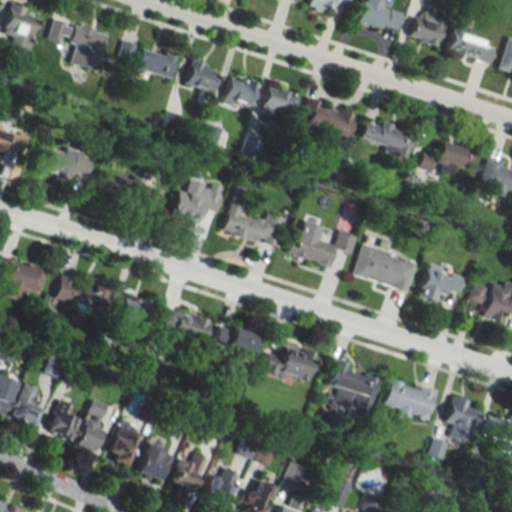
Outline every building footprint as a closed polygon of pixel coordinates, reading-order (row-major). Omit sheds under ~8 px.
[(346,0),(305,0),(303,7),(327,14),(331,1),(345,5),(346,0)] [(392,32),(397,11),(377,6),(378,0),(356,0),(351,22),(392,32)] [(25,55),(35,17),(26,15),(28,8),(8,3),(0,32),(0,34),(9,37),(6,49),(25,55)] [(439,20),(413,11),(404,36),(430,46),(439,20)] [(103,31),(49,19),(44,38),(70,44),(66,63),(94,70),(103,31)] [(443,50),(484,62),(490,44),(468,38),(471,30),(451,24),(443,50)] [(511,71),(511,36),(504,34),(494,69),(511,74),(511,71)] [(172,55),(118,41),(113,60),(133,65),(132,69),(166,78),(172,55)] [(179,86),(206,96),(215,69),(189,59),(179,86)] [(253,82),(227,74),(218,103),(245,110),(253,82)] [(257,109),(287,117),(294,94),(264,86),(257,109)] [(343,138),(350,111),(303,99),(296,126),(343,138)] [(402,157),(410,132),(363,118),(355,143),(402,157)] [(213,142),(217,127),(204,124),(201,140),(213,142)] [(0,148),(18,153),(23,132),(0,127),(0,148)] [(257,138),(241,135),(238,153),(254,156),(257,138)] [(67,178),(69,172),(84,177),(90,156),(38,140),(30,167),(67,178)] [(469,151),(436,140),(430,157),(418,154),(414,166),(426,169),(428,162),(438,165),(436,171),(452,175),(455,163),(464,166),(469,151)] [(511,166),(483,157),(475,184),(511,195),(511,166)] [(154,207),(159,186),(100,171),(95,192),(154,207)] [(174,188),(166,215),(195,223),(199,208),(212,212),(219,187),(187,178),(183,190),(174,188)] [(279,217),(263,213),(261,221),(235,213),(237,204),(227,201),(217,232),(270,247),(279,217)] [(284,254),(327,266),(331,249),(347,254),(352,234),(333,230),(330,243),(290,232),(284,254)] [(412,258),(357,243),(348,276),(402,291),(412,258)] [(0,282),(2,283),(0,290),(0,294),(20,300),(23,289),(36,293),(42,268),(0,256),(0,282)] [(415,296),(433,301),(436,291),(454,296),(460,274),(423,263),(415,296)] [(100,313),(107,288),(57,275),(50,301),(100,313)] [(496,322),(510,286),(492,279),(478,314),(496,322)] [(464,298),(477,303),(482,288),(470,283),(464,298)] [(114,316),(141,325),(148,302),(122,294),(114,316)] [(199,342),(206,318),(161,306),(153,340),(174,346),(176,336),(199,342)] [(253,335),(217,323),(210,342),(247,354),(253,335)] [(14,348),(0,342),(0,359),(8,363),(14,348)] [(264,352),(259,372),(305,382),(312,351),(281,344),(278,355),(264,352)] [(55,379),(61,365),(45,359),(40,373),(55,379)] [(324,385),(333,387),(329,403),(350,409),(353,397),(368,401),(374,378),(346,370),(348,363),(331,359),(324,385)] [(0,413),(2,414),(14,381),(0,376),(0,413)] [(432,389),(387,377),(380,404),(393,407),(391,415),(423,423),(432,389)] [(34,389),(21,383),(7,416),(29,426),(38,405),(29,401),(34,389)] [(466,442),(475,403),(447,397),(441,423),(448,424),(445,436),(466,442)] [(67,414),(71,405),(56,399),(44,431),(67,440),(75,417),(67,414)] [(89,451),(103,405),(86,399),(72,446),(89,451)] [(506,451),(511,435),(511,420),(486,412),(476,441),(506,451)] [(123,466),(139,430),(117,420),(101,456),(123,466)] [(167,452),(145,443),(133,471),(155,480),(167,452)] [(201,457),(190,453),(187,462),(176,458),(167,484),(188,492),(201,457)] [(293,487),(303,469),(288,461),(278,479),(293,487)] [(216,476),(208,473),(198,497),(220,505),(232,474),(219,469),(216,476)] [(349,483),(333,475),(321,499),(337,507),(349,483)] [(260,511),(270,487),(253,480),(250,490),(244,488),(234,511),(260,511)] [(271,511),(295,511),(301,500),(289,495),(284,507),(276,503),(271,511)]
